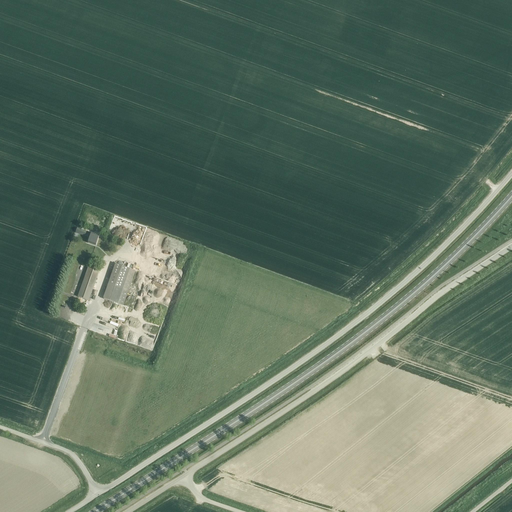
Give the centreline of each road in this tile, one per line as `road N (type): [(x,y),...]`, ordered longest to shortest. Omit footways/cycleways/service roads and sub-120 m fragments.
road 1 (unclassified): [(97,494),(369,311),(511,173)]
road 2 (primary): [(95,511),(383,318),(511,196)]
road 3 (unclassified): [(183,476),(511,246)]
road 4 (unclassified): [(41,442),(92,302)]
